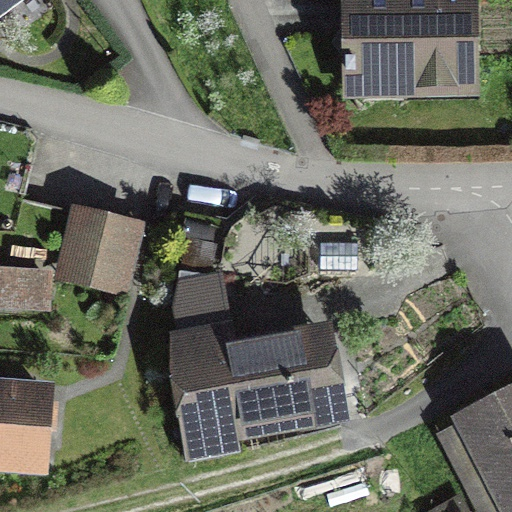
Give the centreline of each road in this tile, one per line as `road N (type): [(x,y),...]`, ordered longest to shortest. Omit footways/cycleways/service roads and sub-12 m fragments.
road 1 (residential): [(463,194),(334,197),(0,111)]
road 2 (track): [(511,355),(348,446),(101,511)]
road 3 (track): [(334,197),(246,0)]
